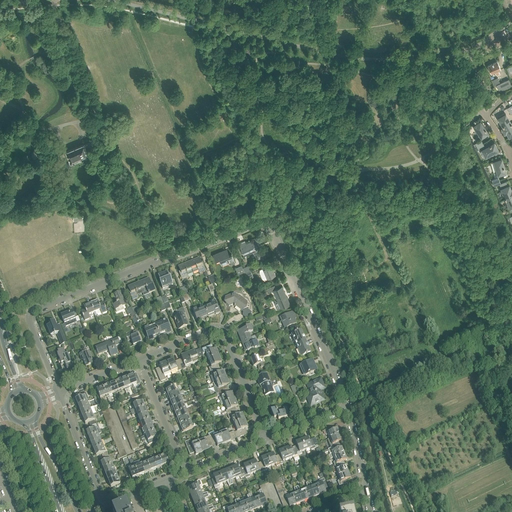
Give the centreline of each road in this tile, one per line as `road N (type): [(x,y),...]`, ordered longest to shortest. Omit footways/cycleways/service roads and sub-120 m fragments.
road 1 (residential): [(346,406),(264,221),(29,314)]
road 2 (residential): [(265,438),(220,333),(206,331),(138,360)]
road 3 (residential): [(104,504),(58,392)]
road 4 (residential): [(184,471),(138,360)]
